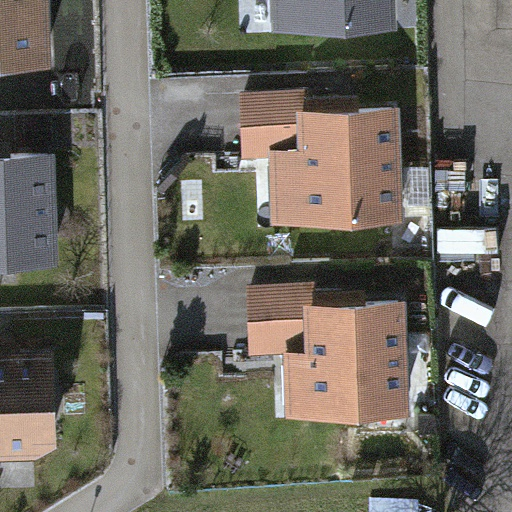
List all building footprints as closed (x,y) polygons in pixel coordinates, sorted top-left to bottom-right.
[(0,0),(0,57),(51,56),(49,0),(0,0)] [(269,0),(270,28),(398,25),(397,0),(269,0)] [(308,84),(241,86),(243,155),(268,154),(271,220),(404,215),(400,97),(360,99),(359,91),(309,93),(308,84)] [(52,110),(24,111),(25,142),(53,141),(52,110)] [(0,261),(59,260),(55,144),(13,145),(13,137),(0,137),(0,261)] [(407,291),(366,292),(366,285),(315,287),(314,277),(247,279),(249,351),(284,350),(286,412),(410,408),(407,291)] [(0,454),(36,453),(55,439),(51,346),(20,347),(20,338),(0,339),(0,454)]
